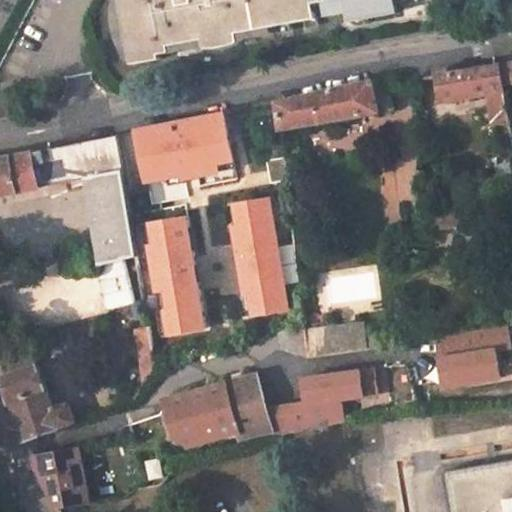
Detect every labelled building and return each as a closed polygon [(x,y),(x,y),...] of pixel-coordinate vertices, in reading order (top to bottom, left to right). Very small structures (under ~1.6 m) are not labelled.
[(235,31),(313,17),(315,17),(316,17),(312,0),(323,0),(325,8),(337,6),(336,0),(348,0),(351,16),(397,8),(395,0),(120,0),(131,61),(161,57),(161,51),(172,49),(170,40),(202,36),(205,45),(205,46),(213,47),(221,46),(229,44),(237,39),(235,31)] [(437,72),(441,101),(507,91),(503,65),(452,73),(452,69),(437,72)] [(379,111),(376,90),(381,89),(379,81),(359,84),(276,103),(280,129),(379,111)] [(233,168),(221,114),(134,132),(145,182),(165,178),(166,186),(184,183),(183,179),(233,168)] [(0,195),(90,178),(103,264),(139,256),(117,135),(0,158),(0,195)] [(286,180),(282,157),(265,160),(269,183),(286,180)] [(238,294),(242,317),(286,309),(268,199),(223,206),(227,229),(232,228),(243,293),(238,294)] [(186,218),(141,226),(145,248),(150,247),(160,305),(155,306),(160,336),(205,328),(186,218)] [(191,232),(194,255),(211,253),(208,229),(191,232)] [(364,340),(361,324),(306,332),(310,358),(375,348),(374,339),(364,340)] [(281,337),(282,347),(310,358),(306,332),(281,337)] [(70,406),(51,412),(32,347),(1,355),(14,401),(28,441),(63,426),(64,428),(76,423),(70,406)] [(261,375),(169,398),(178,439),(188,442),(238,432),(239,438),(273,432),(261,375)] [(511,511),(511,463),(449,474),(455,511),(511,511)]
